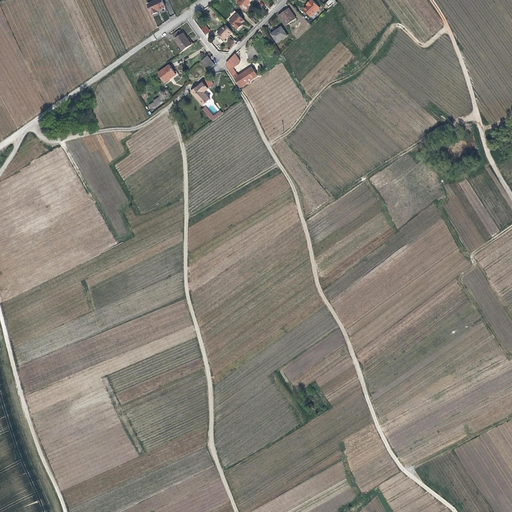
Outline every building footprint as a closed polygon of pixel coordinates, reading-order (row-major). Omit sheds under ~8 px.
[(160,2),(159,0),(151,0),(146,2),(150,13),(156,11),(155,9),(164,7),(162,1),(160,2)] [(163,0),(170,15),(174,13),(168,0),(163,0)] [(241,0),(237,4),(242,10),(246,6),(248,9),(251,5),(250,3),(252,0),(241,0)] [(310,0),(302,8),(310,17),(320,8),(312,0),(310,0)] [(288,10),(277,17),(285,28),(295,20),(288,10)] [(238,31),(241,28),(240,26),(242,24),(245,22),(237,14),(229,22),(238,31)] [(209,32),(203,24),(200,26),(206,34),(209,32)] [(232,33),(225,26),(217,33),(223,40),(232,33)] [(281,27),(278,30),(271,34),(272,36),(277,44),(287,37),(281,27)] [(181,51),(190,44),(182,33),(181,34),(178,30),(172,34),(174,38),(173,39),(181,51)] [(240,62),(235,55),(226,64),(226,66),(229,72),(232,70),(231,68),(232,67),(232,68),(237,65),(240,62)] [(214,64),(207,56),(201,62),(208,70),(214,64)] [(175,74),(168,65),(157,73),(163,82),(175,74)] [(232,70),(229,72),(231,75),(234,73),(236,77),(238,76),(232,68),(232,67),(231,68),(232,70)] [(247,79),(256,73),(253,68),(242,75),(239,77),(239,76),(238,77),(238,76),(236,77),(234,73),(231,75),(240,87),(248,82),(247,79)] [(258,76),(256,73),(247,79),(248,82),(249,83),(256,78),(258,76)] [(213,85),(208,79),(191,93),(203,106),(210,100),(204,93),(213,85)] [(156,107),(163,103),(159,98),(153,102),(156,107)] [(203,110),(212,122),(219,117),(217,114),(214,117),(206,108),(203,110)]
